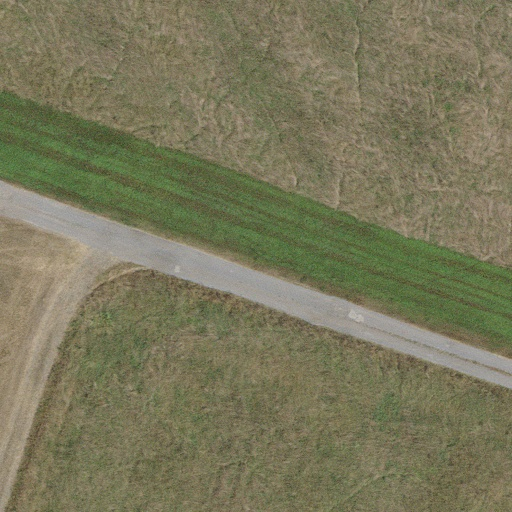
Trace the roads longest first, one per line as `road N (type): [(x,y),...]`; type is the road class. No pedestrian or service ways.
road 1 (track): [(511,377),(0,203)]
road 2 (track): [(94,234),(48,335),(0,480)]
